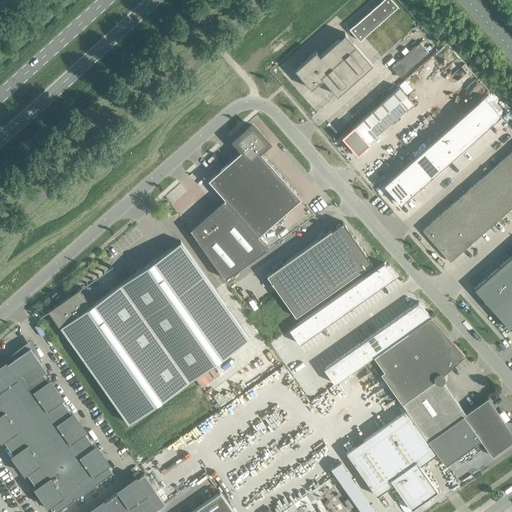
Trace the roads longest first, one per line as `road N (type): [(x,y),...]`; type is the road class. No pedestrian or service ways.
road 1 (unclassified): [(511,386),(277,116),(257,107),(239,107),(0,317)]
road 2 (trunk): [(0,140),(156,0)]
road 3 (trunk): [(111,0),(0,98)]
